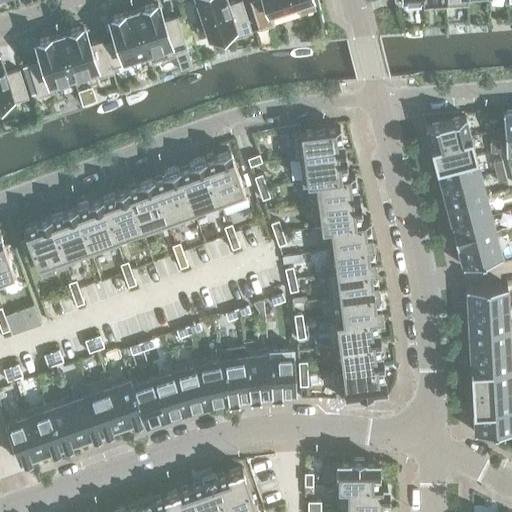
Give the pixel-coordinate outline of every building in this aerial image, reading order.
[(241,0),(234,0),(228,2),(227,0),(196,0),(198,3),(192,5),(196,18),(202,16),(208,34),(234,26),(237,34),(251,30),(241,0)] [(299,12),(315,7),(312,0),(249,0),(259,28),(273,23),(270,11),(296,3),(299,12)] [(142,6),(133,9),(147,51),(146,51),(149,61),(174,53),(173,51),(186,47),(176,15),(163,19),(157,1),(155,2),(155,1),(142,5),(142,6)] [(147,51),(133,9),(124,12),(124,11),(111,15),(111,16),(109,17),(116,38),(103,41),(111,66),(125,61),(124,59),(146,51),(147,51)] [(111,66),(103,41),(102,38),(89,43),(83,25),(81,26),(81,25),(68,29),(68,30),(59,33),(74,79),(97,72),(98,75),(113,70),(111,66)] [(74,79),(59,33),(50,36),(50,35),(37,39),(37,40),(35,40),(41,58),(28,62),(28,64),(23,65),(31,92),(37,90),(38,94),(53,90),(52,87),(74,79)] [(0,104),(28,95),(19,67),(5,72),(0,55),(0,104)] [(197,63),(189,66),(191,72),(199,69),(197,63)] [(505,150),(511,149),(511,108),(502,109),(505,150)] [(425,124),(431,145),(470,134),(465,113),(425,124)] [(498,129),(497,119),(488,120),(488,130),(498,129)] [(343,149),(339,124),(290,131),(294,155),(298,155),(343,149)] [(476,154),(470,134),(431,145),(436,165),(476,154)] [(498,139),(489,140),(490,150),(499,149),(498,139)] [(215,155),(205,159),(204,159),(219,201),(245,191),(230,149),(215,155)] [(346,172),(343,149),(298,155),(302,180),(305,179),(305,178),(346,173),(346,172)] [(261,160),(259,152),(247,156),(250,164),(261,160)] [(476,154),(436,165),(441,184),(481,174),(476,154)] [(204,159),(205,159),(204,155),(189,160),(190,164),(179,168),(178,168),(193,210),(194,210),(193,205),(217,197),(218,201),(219,201),(204,159)] [(495,170),(504,168),(501,158),(492,160),(495,170)] [(178,168),(179,168),(178,164),(163,169),(164,173),(153,177),(152,177),(167,219),(193,210),(178,168)] [(504,168),(495,170),(497,180),(506,177),(504,168)] [(354,171),(346,172),(346,173),(305,178),(305,179),(308,203),(318,202),(318,201),(357,195),(354,171)] [(266,183),(262,172),(254,175),(258,186),(266,183)] [(446,204),(486,194),(481,174),(441,184),(446,204)] [(167,219),(152,177),(138,182),(138,183),(127,187),(127,186),(126,187),(140,224),(165,215),(166,220),(167,219)] [(270,195),(266,183),(258,186),(262,197),(270,195)] [(140,224),(126,187),(115,191),(101,196),(100,196),(117,243),(118,242),(115,233),(140,224)] [(453,223),(491,213),(486,194),(446,204),(451,224),(453,223)] [(360,218),(357,195),(318,201),(318,202),(321,225),(325,225),(325,224),(360,219),(360,218)] [(117,243),(100,196),(89,200),(75,205),(74,205),(91,252),(117,243)] [(91,252),(74,205),(63,209),(63,210),(49,215),(49,214),(48,215),(65,261),(91,252)] [(451,224),(457,244),(496,233),(491,213),(453,223),(451,224)] [(65,261),(48,215),(37,219),(23,224),(36,262),(61,253),(64,262),(65,261)] [(369,217),(360,218),(360,219),(325,224),(325,225),(328,248),(372,242),(371,230),(369,217)] [(282,230),(278,218),(270,221),(274,232),(282,230)] [(224,225),(228,236),(235,233),(231,222),(224,225)] [(286,241),(282,230),(274,232),(278,243),(286,241)] [(0,279),(15,275),(0,233),(0,279)] [(239,244),(235,233),(228,236),(232,247),(239,244)] [(496,233),(457,244),(462,264),(502,254),(496,233)] [(172,243),(176,255),(184,252),(179,240),(172,243)] [(372,243),(372,242),(328,248),(331,270),(331,272),(375,266),(374,254),(372,243)] [(188,263),(184,252),(176,255),(180,266),(188,263)] [(127,259),(120,262),(124,273),(132,270),(127,259)] [(295,276),(292,265),(284,266),(287,278),(295,276)] [(377,277),(375,267),(376,267),(375,266),(331,272),(331,270),(326,271),(330,296),(379,289),(377,277)] [(136,282),(132,270),(124,273),(128,285),(136,282)] [(298,288),(295,276),(287,278),(290,290),(298,288)] [(68,281),(72,292),(80,289),(76,278),(68,281)] [(466,286),(467,307),(508,305),(507,283),(466,286)] [(84,301),(80,289),(72,292),(76,303),(84,301)] [(380,301),(379,289),(330,296),(333,319),(333,320),(375,314),(375,315),(382,314),(380,301)] [(273,302),(284,298),(282,290),(270,294),(273,302)] [(250,310),(247,302),(236,306),(239,314),(250,310)] [(467,307),(468,328),(509,325),(508,305),(467,307)] [(239,314),(236,306),(225,310),(228,318),(239,314)] [(294,313),(295,325),(303,324),(302,312),(294,313)] [(378,338),(375,315),(375,314),(333,320),(333,319),(326,320),(329,345),(334,345),(334,344),(378,338)] [(9,327),(5,316),(0,317),(0,326),(1,330),(9,327)] [(201,327),(198,320),(187,324),(190,331),(201,327)] [(190,331),(187,324),(176,328),(179,335),(190,331)] [(305,335),(303,324),(295,325),(297,336),(305,335)] [(468,328),(469,348),(510,346),(509,325),(468,328)] [(99,333),(92,335),(96,347),(104,345),(99,333)] [(96,347),(92,335),(84,338),(89,350),(96,347)] [(151,336),(140,340),(143,348),(154,344),(151,336)] [(381,362),(378,338),(334,344),(334,345),(337,367),(337,368),(381,362)] [(143,348),(140,340),(129,344),(132,352),(143,348)] [(291,344),(267,345),(271,392),(281,391),(282,391),(294,390),(291,344)] [(271,392),(267,345),(244,347),(244,352),(250,394),(260,393),(270,391),(270,392),(271,392)] [(469,348),(470,368),(511,366),(510,346),(469,348)] [(63,359),(59,347),(51,350),(55,362),(63,359)] [(55,362),(51,350),(44,352),(48,364),(55,362)] [(228,397),(220,356),(219,351),(196,356),(207,402),(228,397)] [(250,394),(244,352),(220,356),(228,397),(228,398),(238,396),(238,395),(240,395),(249,394),(250,394)] [(207,402),(196,356),(173,363),(174,367),(186,407),(207,402)] [(298,360),(299,372),(307,372),(306,360),(298,360)] [(22,374),(18,361),(10,364),(15,376),(22,374)] [(384,386),(381,362),(337,368),(337,367),(332,367),(336,393),(358,390),(359,392),(371,391),(371,389),(371,388),(384,386)] [(15,376),(10,364),(3,367),(7,379),(15,376)] [(470,368),(471,389),(511,386),(511,377),(511,366),(470,368)] [(186,407),(174,367),(152,375),(165,414),(186,407)] [(308,384),(307,372),(299,372),(300,384),(308,384)] [(109,384),(110,383),(106,374),(84,382),(88,391),(103,432),(116,428),(115,425),(123,423),(109,384)] [(165,414),(152,375),(132,381),(131,382),(144,418),(143,418),(144,422),(165,414)] [(131,382),(132,381),(130,376),(110,383),(109,384),(123,423),(130,420),(131,422),(143,418),(144,418),(131,382)] [(511,386),(471,389),(473,409),(511,406),(511,386)] [(88,391),(69,397),(68,398),(82,437),(89,434),(90,437),(103,432),(88,391)] [(68,398),(69,397),(68,393),(46,400),(62,446),(75,442),(75,440),(82,437),(68,398)] [(62,446),(46,400),(25,408),(27,412),(41,451),(48,449),(49,451),(62,446)] [(511,428),(511,406),(473,409),(474,430),(511,428)] [(27,412),(6,420),(21,461),(35,456),(34,454),(41,451),(27,412)] [(377,458),(363,458),(363,456),(350,456),(350,458),(332,459),(332,484),(387,484),(387,482),(377,482),(377,458)] [(256,511),(258,511),(241,465),(226,470),(217,474),(216,474),(229,511),(256,511)] [(229,511),(216,474),(217,474),(215,470),(200,475),(202,479),(190,483),(200,511),(229,511)] [(312,483),(312,471),(304,471),(304,483),(312,483)] [(200,511),(190,483),(178,487),(163,492),(163,493),(164,492),(170,511),(200,511)] [(387,495),(387,484),(332,484),(337,484),(337,508),(389,508),(389,506),(386,506),(386,495),(387,495)] [(170,511),(164,492),(163,493),(152,497),(150,493),(135,498),(137,502),(138,502),(141,511),(170,511)] [(320,507),(320,499),(307,499),(307,507),(320,507)] [(141,511),(138,502),(137,502),(126,506),(126,505),(112,510),(112,511),(141,511)]
